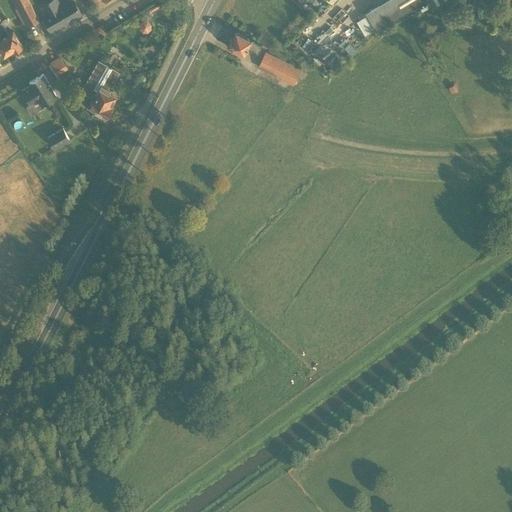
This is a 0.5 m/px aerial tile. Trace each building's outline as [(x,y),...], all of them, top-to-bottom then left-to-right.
[(26,27),(39,19),(28,0),(12,0),(17,8),(16,8),(26,27)] [(81,13),(73,0),(62,7),(58,0),(51,0),(40,6),(45,15),(42,17),(51,31),(82,13),(81,13)] [(385,0),(364,13),(365,15),(356,21),(365,35),(374,29),(375,31),(426,0),(427,0),(432,8),(446,0),(385,0)] [(9,34),(5,28),(10,21),(8,18),(0,23),(0,50),(4,56),(14,49),(15,51),(22,46),(13,31),(9,34)] [(459,18),(458,26),(470,28),(471,20),(459,18)] [(151,20),(140,20),(140,31),(150,31),(151,20)] [(257,52),(261,45),(234,31),(228,45),(244,53),(247,47),(257,52)] [(294,84),(301,70),(266,52),(259,65),(294,84)] [(58,75),(68,68),(60,56),(50,63),(58,75)] [(116,96),(111,94),(113,91),(107,88),(112,80),(115,81),(120,71),(112,67),(111,67),(107,64),(100,60),(90,77),(83,90),(94,97),(89,105),(96,109),(94,113),(100,116),(102,113),(108,117),(113,108),(110,106),(116,96)] [(43,104),(56,95),(43,73),(29,82),(31,85),(23,90),(31,103),(40,98),(43,104)] [(53,149),(70,140),(63,128),(46,137),(53,149)]
